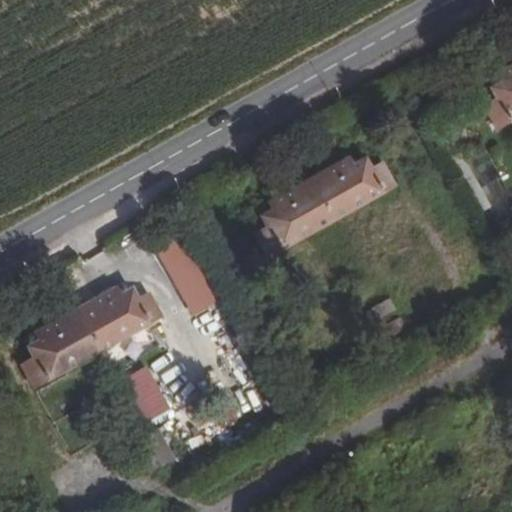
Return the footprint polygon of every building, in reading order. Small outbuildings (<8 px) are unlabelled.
[(511,120),(511,65),(495,75),(499,81),(485,89),(492,104),(483,109),(495,130),(511,120)] [(464,153),(452,158),(477,215),(489,210),(464,153)] [(306,183),(330,226),(395,190),(382,166),(371,172),(364,160),(353,167),(349,159),(306,183)] [(330,226),(306,183),(266,205),(270,213),(256,221),(263,233),(252,238),(265,262),(330,226)] [(190,317),(214,304),(178,239),(154,252),(190,317)] [(72,313),(96,355),(160,320),(148,296),(138,301),(132,291),(118,299),(114,290),(72,313)] [(389,299),(375,307),(391,336),(404,328),(399,317),(392,321),(388,314),(395,310),(389,299)] [(377,344),(391,336),(375,307),(362,315),(368,326),(374,323),(377,329),(371,333),(377,344)] [(96,355),(72,313),(31,335),(36,345),(26,350),(31,361),(19,368),(31,391),(96,355)] [(141,428),(170,412),(146,368),(117,384),(141,428)] [(168,384),(178,402),(193,394),(182,376),(168,384)] [(154,431),(141,438),(158,468),(170,461),(164,449),(159,452),(155,444),(160,441),(154,431)] [(158,468),(141,438),(130,444),(136,455),(141,452),(145,459),(140,462),(147,475),(158,468)]
